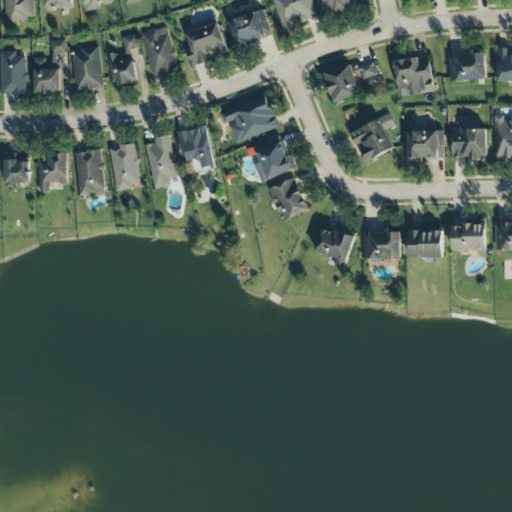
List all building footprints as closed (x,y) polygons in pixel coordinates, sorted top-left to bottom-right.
[(34,17),(33,0),(5,0),(6,25),(27,24),(27,17),(34,17)] [(43,0),(44,10),(73,9),(72,0),(43,0)] [(83,0),(85,12),(101,9),(100,6),(113,3),(112,0),(83,0)] [(318,19),(311,0),(273,0),(283,30),(318,19)] [(322,0),(326,16),(356,11),(354,0),(322,0)] [(228,21),(237,48),(273,37),(264,9),(228,21)] [(229,54),(218,23),(186,34),(191,46),(186,48),(192,67),(229,54)] [(178,72),(169,27),(143,32),(152,77),(178,72)] [(112,86),(139,81),(134,49),(139,48),(137,35),(122,37),(125,52),(107,55),(112,86)] [(51,40),(51,53),(66,53),(66,40),(51,40)] [(76,92),(104,89),(99,47),(72,50),(76,92)] [(511,49),(497,50),(498,82),(511,82),(511,49)] [(0,52),(1,95),(26,95),(26,56),(16,56),(16,51),(0,52)] [(449,54),(450,81),(487,80),(486,51),(471,51),(471,54),(449,54)] [(35,93),(61,93),(62,54),(51,54),(51,58),(35,58),(35,93)] [(399,97),(435,92),(430,56),(394,61),(399,97)] [(377,75),(372,61),(354,67),(359,82),(377,75)] [(360,96),(353,65),(324,73),(331,103),(360,96)] [(279,129),(268,97),(221,113),(225,125),(229,124),(236,143),(279,129)] [(396,148),(387,130),(395,126),(390,114),(350,134),(356,146),(359,145),(368,162),(396,148)] [(511,120),(505,121),(504,116),(494,116),(496,159),(511,158),(511,120)] [(186,163),(200,159),(203,169),(216,166),(207,126),(179,132),(186,163)] [(487,127),(451,128),(452,158),(470,158),(470,161),(481,161),(480,157),(488,156),(487,127)] [(408,159),(444,158),(444,131),(425,131),(425,128),(407,128),(408,159)] [(154,190),(172,186),(170,179),(178,177),(170,136),(154,139),(155,143),(146,145),(154,190)] [(254,146),(261,163),(255,166),(261,183),(297,169),(292,154),(287,156),(280,136),(254,146)] [(116,192),(133,189),(132,183),(141,182),(135,144),(110,148),(116,192)] [(104,195),(102,151),(77,152),(79,196),(104,195)] [(50,184),(69,184),(69,155),(39,155),(39,193),(50,193),(50,184)] [(6,158),(6,183),(21,183),(30,183),(30,158),(6,158)] [(270,187),(281,222),(309,213),(298,178),(270,187)] [(511,222),(496,222),(496,250),(511,250),(511,222)] [(487,226),(453,225),(452,251),(486,252),(487,226)] [(346,271),(357,232),(336,226),(334,232),(322,229),(315,252),(337,258),(334,268),(346,271)] [(444,228),(410,229),(410,259),(444,258),(444,228)] [(402,259),(401,230),(363,231),(364,260),(402,259)]
